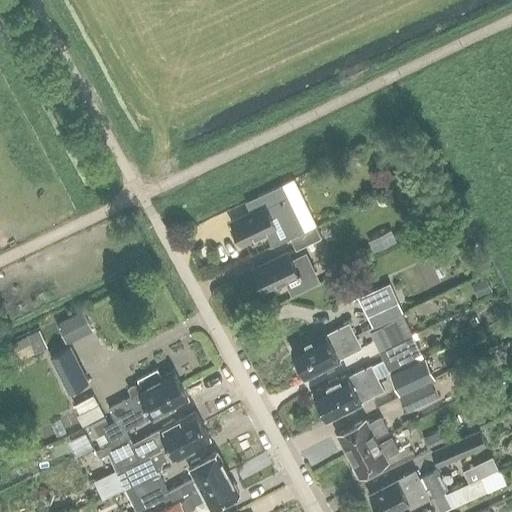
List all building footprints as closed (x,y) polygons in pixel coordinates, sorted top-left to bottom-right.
[(303,231),(281,185),(281,184),(255,197),(261,207),(229,222),(240,244),(264,232),(271,246),(303,231)] [(314,226),(289,238),(294,250),(319,238),(314,226)] [(397,228),(375,237),(380,249),(402,239),(397,228)] [(262,291),(285,280),(291,292),(316,280),(303,255),(291,261),(287,253),(252,269),(262,291)] [(354,300),(368,292),(357,272),(343,280),(354,300)] [(369,329),(403,313),(389,283),(359,297),(373,326),(369,329)] [(370,332),(379,350),(412,334),(403,313),(369,329),(370,332)] [(69,317),(56,323),(66,343),(79,337),(69,317)] [(298,364),(355,336),(348,323),(326,334),(324,330),(306,339),(307,342),(291,350),(298,364)] [(29,339),(10,349),(17,362),(47,347),(37,328),(37,327),(26,333),(29,339)] [(412,334),(379,350),(383,359),(388,370),(422,354),(412,334)] [(355,336),(298,364),(306,378),(322,370),(323,372),(332,367),(331,365),(340,361),(339,359),(361,348),(355,336)] [(89,382),(71,345),(50,356),(68,393),(89,382)] [(389,375),(399,395),(435,378),(425,358),(389,375)] [(383,359),(371,366),(377,378),(389,372),(388,370),(383,359)] [(313,392),(320,406),(377,378),(371,366),(348,377),(347,375),(338,379),(337,377),(328,382),(329,384),(313,392)] [(138,389),(136,385),(131,386),(128,389),(131,396),(109,408),(115,419),(181,385),(173,370),(161,377),(157,369),(137,379),(141,387),(138,389)] [(377,378),(320,406),(328,420),(344,412),(345,414),(354,410),(353,408),(362,403),(361,401),(383,390),(377,378)] [(435,378),(399,395),(408,413),(439,397),(431,381),(435,379),(435,378)] [(101,448),(110,443),(127,434),(125,429),(152,415),(153,417),(157,415),(158,417),(166,413),(165,411),(188,399),(181,385),(115,419),(108,423),(105,417),(89,425),(101,448)] [(103,415),(93,395),(75,405),(79,414),(76,415),(82,427),(103,415)] [(108,453),(116,471),(152,451),(152,452),(203,425),(195,411),(176,421),(175,419),(162,426),(163,428),(133,444),(127,434),(110,443),(101,448),(96,451),(99,457),(108,453)] [(343,446),(348,456),(377,441),(375,437),(388,430),(381,417),(368,424),(366,420),(337,435),(339,437),(337,440),(340,446),(343,446)] [(210,439),(203,425),(152,452),(152,451),(116,471),(128,496),(162,478),(155,465),(173,456),(175,458),(210,439)] [(423,437),(429,449),(447,440),(442,428),(423,437)] [(480,429),(431,450),(438,466),(487,445),(480,429)] [(379,444),(377,441),(348,456),(353,465),(352,468),(355,474),(358,474),(359,477),(388,462),(386,457),(398,451),(391,438),(379,444)] [(184,495),(184,496),(228,473),(217,452),(200,461),(199,458),(190,463),(192,465),(188,467),(190,470),(185,472),(187,476),(187,477),(188,480),(168,490),(162,478),(128,496),(136,511),(170,496),(172,500),(184,495)] [(392,511),(409,503),(412,509),(431,499),(416,470),(397,480),(369,495),(375,506),(374,509),(375,511),(392,511)] [(446,494),(445,491),(447,490),(436,470),(422,478),(433,497),(434,499),(446,494)] [(228,473),(184,496),(186,499),(181,502),(180,501),(159,511),(185,511),(194,505),(205,499),(211,509),(214,507),(215,509),(224,505),(223,502),(239,494),(228,473)] [(446,494),(434,499),(441,511),(442,511),(488,491),(482,478),(446,494)]
